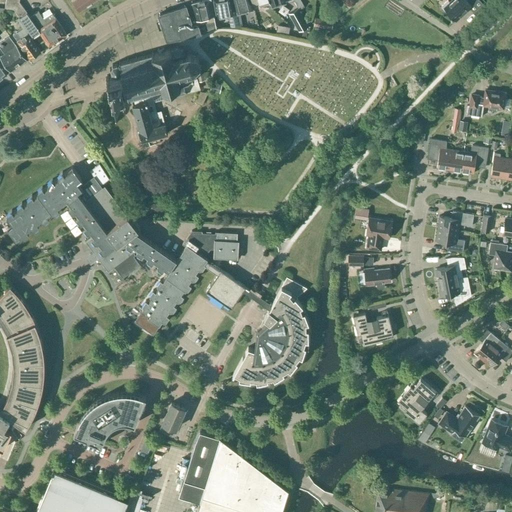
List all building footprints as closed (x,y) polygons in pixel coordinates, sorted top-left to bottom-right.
[(66,34),(55,18),(53,14),(44,20),(38,11),(29,17),(19,1),(19,0),(0,0),(0,5),(5,7),(14,9),(19,16),(31,33),(33,36),(39,31),(48,45),(66,34)] [(72,1),(79,11),(94,0),(72,0),(73,1),(72,1)] [(206,17),(206,21),(214,20),(214,15),(210,0),(204,0),(191,3),(195,20),(206,17)] [(223,15),(233,13),(230,0),(213,0),(216,14),(223,12),(223,15)] [(253,9),(250,0),(234,0),(238,13),(253,9)] [(304,6),(300,0),(293,0),(299,9),(304,6)] [(451,0),(449,2),(447,0),(441,6),(446,12),(447,11),(451,15),(450,16),(451,17),(452,17),(455,20),(469,7),(473,12),(482,4),(478,0),(451,0)] [(191,22),(186,5),(158,14),(166,41),(195,35),(201,33),(216,27),(214,20),(206,21),(206,22),(198,24),(197,22),(191,24),(191,22)] [(308,26),(305,21),(298,8),(289,13),(299,31),(308,26)] [(29,35),(31,33),(19,16),(16,18),(22,26),(12,33),(30,58),(40,51),(29,35)] [(333,20),(315,17),(314,26),(332,29),(333,20)] [(291,25),(279,24),(278,31),(290,32),(291,25)] [(0,56),(10,70),(26,59),(9,36),(0,42),(0,47),(4,53),(0,56)] [(153,102),(174,96),(200,89),(195,70),(200,64),(197,54),(188,52),(184,53),(182,47),(178,46),(177,44),(176,45),(177,46),(170,48),(170,46),(164,48),(164,47),(157,49),(158,51),(154,53),(153,51),(152,51),(152,52),(118,61),(119,63),(118,63),(116,62),(112,64),(111,64),(109,68),(109,69),(110,73),(111,74),(107,75),(107,77),(105,77),(106,79),(108,78),(111,90),(109,91),(110,93),(111,92),(112,94),(127,90),(129,99),(131,98),(151,92),(153,102)] [(503,108),(505,93),(485,90),(484,97),(478,96),(478,95),(471,94),(470,104),(467,104),(465,113),(481,116),(483,105),(489,106),(489,108),(495,109),(496,107),(503,108)] [(141,139),(141,140),(168,133),(162,111),(156,112),(153,102),(151,92),(131,98),(132,105),(139,129),(138,130),(139,131),(138,133),(139,138),(141,139)] [(72,117),(80,108),(76,104),(68,113),(72,117)] [(461,109),(454,108),(451,126),(458,127),(461,109)] [(460,122),(458,129),(465,130),(467,123),(460,122)] [(425,133),(418,132),(418,136),(417,136),(416,143),(423,144),(423,138),(424,138),(425,133)] [(438,160),(436,168),(461,171),(464,151),(445,148),(446,141),(430,138),(427,158),(438,160)] [(464,151),(461,171),(473,173),(474,165),(484,167),(488,147),(472,145),(470,152),(464,151)] [(502,178),(505,157),(499,157),(500,153),(494,152),(490,176),(502,178)] [(505,157),(502,178),(511,179),(511,155),(511,158),(505,157)] [(100,185),(109,179),(98,164),(89,171),(100,185)] [(77,181),(81,178),(72,166),(63,173),(62,171),(58,175),(58,177),(53,180),(52,179),(48,182),(48,185),(43,188),(42,187),(38,190),(38,192),(33,196),(32,194),(28,198),(27,200),(23,204),(22,202),(17,205),(17,208),(13,211),(12,210),(7,213),(7,215),(7,216),(12,223),(7,227),(16,240),(22,235),(24,236),(29,232),(28,231),(32,228),(34,228),(39,225),(38,223),(42,220),(44,220),(49,217),(48,216),(52,212),(54,213),(59,209),(58,208),(66,202),(70,206),(68,207),(72,212),(74,212),(77,216),(76,217),(79,222),(82,222),(85,226),(84,227),(87,232),(89,232),(93,236),(91,237),(91,238),(86,242),(108,271),(114,267),(122,278),(139,265),(133,257),(135,255),(133,253),(136,250),(137,252),(141,255),(142,254),(147,257),(147,260),(152,263),(153,261),(156,263),(157,267),(167,273),(161,281),(160,280),(157,284),(157,286),(154,291),(153,290),(150,294),(150,297),(147,301),(145,300),(142,305),(143,307),(141,309),(132,323),(152,337),(163,321),(165,321),(169,316),(167,315),(170,311),(173,311),(176,306),(174,305),(177,301),(180,300),(183,295),(182,294),(185,290),(187,290),(191,285),(189,284),(192,280),(195,279),(198,275),(196,274),(199,269),(202,269),(205,265),(217,273),(206,289),(231,307),(246,286),(220,269),(206,260),(207,259),(204,257),(210,249),(214,249),(213,257),(237,259),(238,241),(237,241),(237,233),(215,232),(215,233),(210,233),(210,232),(206,231),(206,233),(202,233),(202,231),(191,231),(182,244),(185,246),(176,259),(134,230),(140,226),(130,213),(127,215),(105,186),(89,197),(77,181)] [(368,208),(356,206),(354,215),(367,217),(368,208)] [(59,213),(73,236),(80,232),(66,209),(59,213)] [(439,215),(437,228),(458,231),(459,223),(471,225),(473,214),(452,210),(451,217),(439,215)] [(489,231),(491,216),(483,214),(481,230),(489,231)] [(388,238),(391,221),(369,217),(366,234),(368,234),(366,247),(380,249),(382,240),(379,239),(379,236),(388,238)] [(503,234),(511,235),(511,218),(505,218),(503,234)] [(456,238),(458,231),(437,228),(435,240),(447,242),(446,249),(462,251),(464,239),(456,238)] [(511,270),(511,260),(511,251),(502,250),(503,244),(490,242),(488,253),(495,254),(493,267),(511,270)] [(363,254),(348,254),(348,266),(363,266),(363,254)] [(437,275),(439,282),(463,277),(461,268),(465,267),(463,257),(452,256),(446,258),(448,266),(435,269),(436,275),(437,275)] [(390,281),(389,268),(373,269),(373,268),(364,269),(366,285),(375,284),(375,283),(376,283),(376,287),(378,288),(383,288),(384,286),(384,282),(390,281)] [(307,288),(286,276),(282,285),(260,325),(261,326),(256,330),(254,349),(248,347),(232,375),(239,379),(238,379),(256,382),(256,383),(274,379),(274,380),(289,370),(290,371),(301,357),(302,357),(307,340),(308,340),(308,323),(308,322),(302,306),(302,305),(295,297),(307,288)] [(453,293),(455,305),(471,295),(469,285),(467,276),(463,277),(439,282),(440,288),(439,288),(440,295),(453,293)] [(27,299),(12,282),(0,294),(0,319),(3,322),(10,334),(14,349),(15,370),(11,387),(4,401),(0,409),(0,444),(7,447),(18,423),(26,428),(31,419),(41,396),(46,368),(44,341),(37,318),(27,299)] [(386,306),(385,300),(366,304),(368,310),(386,306)] [(363,344),(382,339),(393,336),(392,333),(388,314),(387,310),(381,312),(382,315),(366,319),(365,311),(358,313),(357,310),(352,311),(352,314),(357,333),(360,344),(363,343),(363,344)] [(482,359),(499,339),(486,328),(476,336),(482,342),(474,352),(482,359)] [(511,349),(499,339),(482,359),(491,366),(499,356),(506,361),(511,350),(511,349)] [(437,352),(427,358),(437,377),(447,371),(437,352)] [(416,382),(414,380),(410,384),(397,399),(402,403),(399,406),(403,409),(419,422),(427,413),(421,408),(431,395),(434,397),(438,393),(435,391),(420,378),(416,382)] [(85,409),(80,417),(76,428),(103,438),(106,431),(108,427),(112,422),(116,419),(121,417),(127,416),(132,417),(136,419),(149,391),(138,387),(131,386),(121,386),(113,388),(104,392),(97,396),(90,402),(85,409)] [(446,400),(442,396),(435,404),(440,408),(446,400)] [(162,422),(159,430),(171,436),(174,428),(176,429),(186,407),(171,400),(161,422),(162,422)] [(465,405),(457,418),(446,411),(438,423),(452,433),(455,429),(465,436),(475,421),(476,422),(479,417),(478,416),(479,415),(465,405)] [(503,435),(507,426),(491,419),(482,442),(498,448),(499,446),(510,450),(511,444),(511,437),(506,435),(506,436),(503,435)] [(435,426),(428,422),(417,438),(424,443),(435,426)] [(280,511),(288,489),(219,436),(199,430),(195,440),(183,479),(204,486),(196,511),(280,511)] [(138,451),(145,454),(152,440),(144,437),(138,451)] [(171,465),(171,457),(175,457),(176,449),(159,448),(159,454),(153,454),(152,464),(171,465)] [(122,511),(128,499),(54,469),(35,511),(14,511),(0,506),(0,511),(122,511)] [(426,511),(429,493),(392,489),(392,490),(377,489),(374,511),(426,511)]
